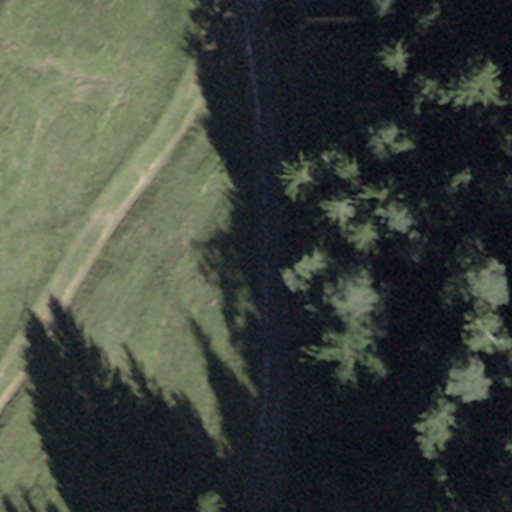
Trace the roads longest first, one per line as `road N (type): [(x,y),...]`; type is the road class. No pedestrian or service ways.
road 1 (track): [(258,511),(277,376),(271,171),(252,0)]
road 2 (track): [(0,394),(188,116),(247,0)]
